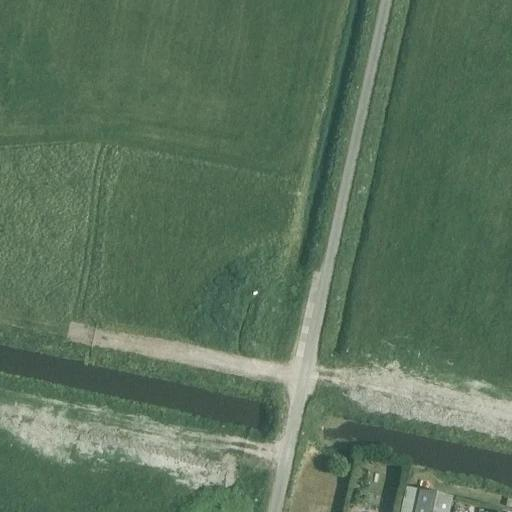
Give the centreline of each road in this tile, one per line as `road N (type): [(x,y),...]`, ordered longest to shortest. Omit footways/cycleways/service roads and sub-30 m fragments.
road 1 (unclassified): [(275,511),(386,0)]
road 2 (track): [(71,332),(511,418)]
